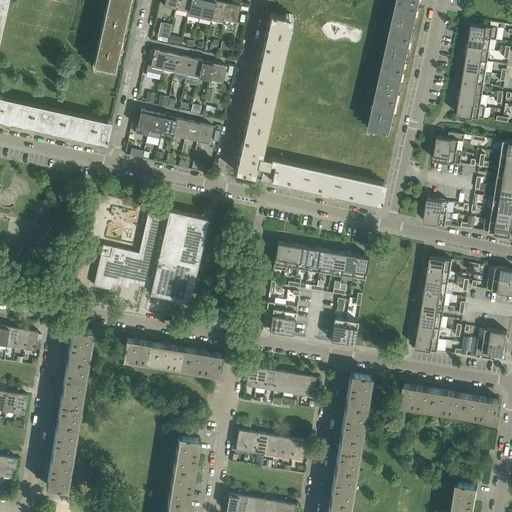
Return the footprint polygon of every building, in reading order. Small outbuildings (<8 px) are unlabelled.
[(0,0),(0,117),(107,142),(111,123),(1,98),(2,96),(0,95),(0,21),(4,0),(0,0)] [(109,0),(96,64),(114,68),(129,0),(109,0)] [(190,0),(177,0),(176,8),(188,11),(190,0)] [(202,0),(190,0),(188,11),(187,15),(199,18),(202,0)] [(215,0),(202,0),(199,18),(211,21),(215,0)] [(215,0),(211,21),(222,23),(227,1),(222,0),(215,0)] [(391,130),(419,0),(399,0),(372,126),(391,130)] [(240,4),(227,1),(222,23),(235,26),(236,21),(239,6),(239,5),(240,4)] [(259,153),(282,49),(289,17),(271,13),(236,171),(254,175),(255,174),(262,176),(261,180),(268,181),(269,178),(272,178),(272,179),(382,204),(386,185),(277,160),(277,158),(259,153)] [(498,26),(472,22),(470,34),(496,38),(498,26)] [(166,37),(169,27),(156,24),(154,35),(166,37)] [(171,33),(170,41),(180,43),(181,34),(171,33)] [(496,38),(470,34),(468,45),(490,49),(491,38),(496,39),(496,38)] [(490,49),(468,45),(466,56),(488,60),(490,49)] [(148,64),(146,71),(147,71),(161,74),(163,68),(166,51),(155,48),(154,50),(151,65),(148,65),(149,64),(148,64)] [(166,51),(163,68),(175,71),(178,53),(166,51)] [(175,71),(173,76),(185,78),(187,73),(191,56),(178,53),(175,71)] [(185,78),(185,82),(196,85),(198,76),(202,59),(191,56),(187,73),(185,78)] [(488,60),(466,56),(464,68),(486,71),(488,60)] [(202,59),(198,76),(210,79),(214,61),(202,59)] [(214,61),(210,79),(223,82),(226,66),(226,64),(214,61)] [(486,71),(464,68),(462,79),(484,82),(486,71)] [(484,82),(462,79),(461,90),(482,94),(484,82)] [(482,94),(461,90),(459,101),(485,106),(486,105),(481,104),(482,94)] [(159,99),(158,104),(166,106),(168,96),(163,95),(162,100),(159,99)] [(485,106),(459,101),(457,113),(484,117),(485,106)] [(140,110),(135,133),(148,135),(149,129),(153,111),(141,109),(141,110),(140,110)] [(153,111),(149,129),(161,131),(165,114),(153,111)] [(165,114),(161,131),(173,134),(177,117),(165,114)] [(177,117),(173,134),(185,137),(189,119),(177,117)] [(189,119),(185,137),(197,139),(201,122),(189,119)] [(201,122),(197,139),(209,142),(212,127),(213,125),(201,122)] [(448,136),(437,135),(435,146),(462,151),(462,150),(457,150),(459,139),(464,140),(465,133),(449,130),(448,136)] [(511,152),(511,140),(503,139),(501,151),(511,152)] [(433,158),(460,163),(462,151),(435,146),(433,158)] [(511,152),(501,151),(500,162),(511,164),(511,152)] [(195,158),(193,167),(205,169),(207,160),(195,158)] [(511,175),(511,164),(500,162),(498,174),(511,175)] [(511,187),(511,175),(498,174),(496,185),(511,187)] [(511,187),(496,185),(494,196),(511,198),(511,187)] [(449,200),(427,196),(425,208),(447,212),(449,200)] [(511,210),(511,198),(494,196),(492,207),(511,210)] [(491,218),(486,217),(486,218),(511,222),(511,210),(492,207),(491,218)] [(101,253),(94,284),(112,288),(113,283),(129,287),(130,282),(151,287),(150,292),(189,301),(208,217),(169,208),(169,209),(167,216),(148,212),(139,251),(112,245),(109,255),(101,253)] [(447,212),(425,208),(424,220),(445,223),(447,212)] [(90,216),(77,213),(74,226),(87,229),(90,216)] [(510,234),(511,223),(511,222),(486,218),(484,230),(510,234)] [(277,241),(273,267),(285,269),(289,242),(277,241)] [(297,266),(300,244),(289,242),(285,269),(286,264),(297,266)] [(103,243),(101,253),(109,255),(112,245),(103,243)] [(308,268),(311,246),(300,244),(297,266),(308,268)] [(323,248),(311,246),(308,268),(319,270),(323,248)] [(331,271),(334,250),(323,248),(319,270),(331,271)] [(342,273),(345,252),(334,250),(331,271),(342,273)] [(357,253),(345,252),(342,273),(353,275),(357,253)] [(368,255),(357,253),(353,275),(365,277),(368,255)] [(452,258),(430,255),(428,267),(450,270),(452,258)] [(489,276),(511,280),(511,268),(495,265),(494,277),(489,276)] [(448,281),(450,270),(428,267),(427,278),(448,281)] [(511,280),(489,276),(487,288),(511,292),(511,280)] [(448,281),(427,278),(425,289),(447,293),(448,281)] [(447,293),(425,289),(423,300),(445,304),(447,293)] [(445,304),(423,300),(421,312),(443,315),(445,304)] [(274,302),(267,301),(265,317),(271,317),(269,328),(281,330),(284,309),(274,307),(274,302)] [(296,310),(284,309),(281,330),(293,332),(296,310)] [(443,315),(421,312),(419,323),(441,326),(443,315)] [(346,318),(334,317),(331,338),(342,340),(346,318)] [(346,318),(342,340),(354,342),(358,320),(346,318)] [(10,325),(0,323),(0,342),(6,344),(10,325)] [(441,326),(419,323),(418,334),(439,338),(441,326)] [(6,344),(16,346),(19,326),(10,325),(6,344)] [(89,361),(94,329),(73,325),(68,357),(89,361)] [(28,328),(19,326),(16,346),(25,347),(28,328)] [(484,338),(479,337),(479,338),(505,342),(507,330),(486,327),(484,338)] [(38,330),(28,328),(25,347),(35,349),(38,330)] [(439,338),(418,334),(416,346),(437,349),(439,338)] [(154,364),(158,342),(126,337),(122,358),(154,364)] [(504,354),(505,342),(479,338),(476,356),(492,358),(493,352),(504,354)] [(190,347),(158,342),(154,364),(186,369),(190,347)] [(221,353),(208,350),(190,347),(186,369),(218,374),(221,353)] [(89,361),(68,357),(63,389),(84,392),(89,361)] [(246,383),(255,385),(259,366),(249,364),(246,383)] [(268,367),(259,366),(255,385),(265,386),(268,367)] [(265,386),(274,388),(277,369),(268,367),(265,386)] [(286,370),(277,369),(274,388),(283,389),(286,370)] [(283,389),(293,391),(296,372),(286,370),(283,389)] [(350,371),(345,403),(367,406),(372,374),(350,371)] [(305,373),(296,372),(293,391),(302,393),(305,373)] [(315,375),(305,373),(302,393),(312,394),(315,375)] [(436,388),(410,383),(404,382),(400,404),(433,409),(436,388)] [(8,390),(0,388),(0,408),(5,409),(8,390)] [(468,393),(436,388),(433,409),(464,415),(468,393)] [(57,421),(79,424),(84,392),(63,389),(57,421)] [(18,392),(8,390),(5,409),(15,411),(18,392)] [(27,393),(18,392),(15,411),(24,412),(27,393)] [(500,398),(487,396),(468,393),(464,415),(496,420),(500,398)] [(345,403),(340,434),(361,438),(367,406),(345,403)] [(57,421),(52,452),(73,456),(79,424),(57,421)] [(235,447),(245,448),(248,429),(238,428),(235,447)] [(258,431),(248,429),(245,448),(254,450),(258,431)] [(254,450),(264,451),(267,432),(258,431),(254,450)] [(276,434),(267,432),(264,451),(273,453),(276,434)] [(178,433),(173,465),(195,469),(200,437),(178,433)] [(273,453),(282,454),(285,436),(276,434),(273,453)] [(340,434),(335,466),(356,470),(361,438),(340,434)] [(295,437),(285,436),(282,454),(292,456),(295,437)] [(305,439),(295,437),(292,456),(302,458),(305,439)] [(73,456),(52,452),(47,484),(68,488),(73,456)] [(17,457),(7,455),(4,474),(14,476),(17,457)] [(190,500),(195,469),(173,465),(168,497),(190,500)] [(335,466),(330,498),(351,501),(356,470),(335,466)] [(457,479),(451,511),(454,511),(473,511),(478,483),(457,479)] [(234,511),(238,493),(228,491),(224,511),(234,511)] [(244,511),(248,494),(238,493),(234,511),(244,511)] [(244,511),(254,511),(257,496),(248,494),(244,511)] [(263,511),(266,497),(257,496),(254,511),(263,511)] [(168,497),(165,511),(187,511),(190,500),(168,497)] [(263,511),(273,511),(275,499),(266,497),(263,511)] [(349,511),(351,501),(330,498),(327,511),(349,511)] [(282,511),(285,501),(275,499),(273,511),(282,511)] [(292,511),(295,502),(285,501),(282,511),(292,511)]
